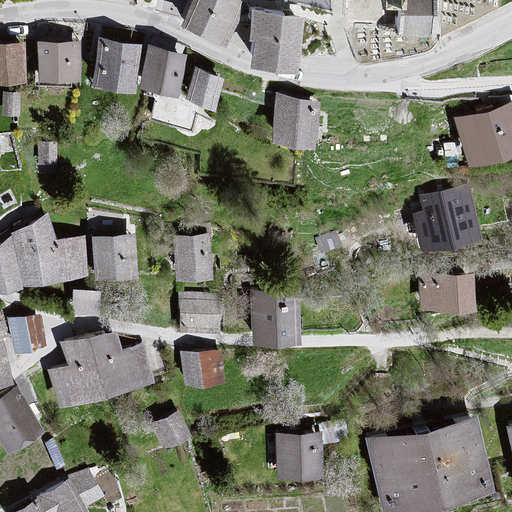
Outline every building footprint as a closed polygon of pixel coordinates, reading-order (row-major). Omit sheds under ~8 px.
[(236,0),(190,0),(180,22),(218,40),(236,0)] [(400,0),(401,35),(435,35),(435,0),(400,0)] [(250,60),(299,64),(304,9),(284,7),(249,4),(246,33),(252,34),(250,60)] [(140,41),(95,34),(88,80),(133,87),(140,41)] [(79,39),(36,38),(35,74),(78,76),(79,39)] [(21,39),(0,39),(0,79),(23,79),(21,39)] [(186,52),(146,40),(136,78),(175,90),(186,52)] [(224,75),(193,63),(183,92),(214,105),(224,75)] [(321,98),(276,91),(269,135),(315,142),(321,98)] [(18,92),(1,92),(1,115),(18,115),(18,92)] [(511,97),(456,116),(467,151),(470,158),(504,147),(506,151),(511,149),(511,97)] [(469,186),(413,197),(421,249),(480,241),(469,186)] [(0,290),(84,274),(83,238),(56,239),(50,215),(0,246),(0,290)] [(134,231),(89,233),(91,273),(136,271),(134,231)] [(214,239),(174,240),(175,283),(215,282),(214,239)] [(476,268),(420,270),(422,308),(477,306),(476,268)] [(297,285),(244,286),(245,335),(298,335),(297,285)] [(102,293),(73,291),(71,314),(100,316),(102,293)] [(216,292),(176,291),(175,327),(215,328),(216,292)] [(39,312),(8,316),(13,346),(43,342),(39,312)] [(1,316),(0,316),(0,377),(15,373),(1,316)] [(63,360),(44,366),(54,403),(150,378),(140,341),(118,345),(113,329),(58,339),(63,360)] [(211,347),(179,347),(179,381),(211,381),(211,347)] [(16,383),(0,391),(0,443),(3,448),(41,427),(16,383)] [(176,407),(147,420),(160,447),(188,434),(176,407)] [(474,410),(361,433),(377,506),(489,482),(474,410)] [(318,428),(272,429),(273,475),(319,475),(318,428)] [(102,497),(90,471),(8,511),(7,511),(85,511),(83,506),(102,497)]
